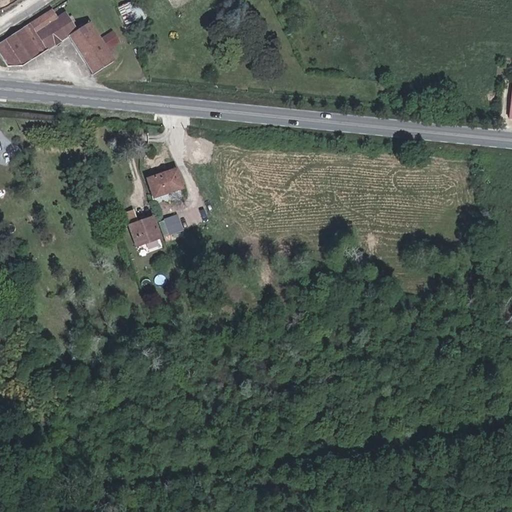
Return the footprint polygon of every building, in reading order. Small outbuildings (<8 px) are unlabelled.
[(129,0),(126,2),(136,18),(142,14),(141,10),(133,0),(129,0)] [(136,18),(126,2),(117,8),(125,21),(127,24),(136,18)] [(73,38),(80,34),(79,30),(68,15),(60,19),(58,17),(55,12),(36,23),(0,46),(0,49),(11,65),(28,66),(73,38)] [(118,62),(115,57),(102,38),(93,25),(80,34),(73,38),(97,74),(118,62)] [(113,31),(123,52),(128,48),(116,29),(113,31)] [(102,38),(115,57),(123,52),(113,31),(102,38)] [(151,181),(158,199),(183,190),(176,171),(151,181)] [(127,216),(139,248),(162,239),(155,219),(141,225),(136,213),(127,216)] [(178,215),(166,220),(171,234),(184,230),(178,215)] [(132,261),(136,271),(146,268),(143,258),(132,261)]
